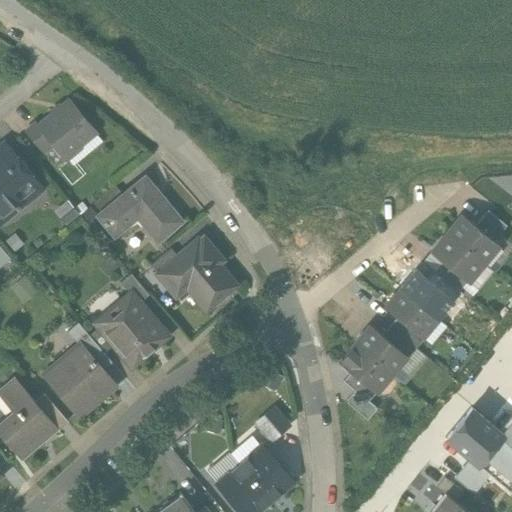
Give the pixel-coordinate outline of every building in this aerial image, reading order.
[(97,135),(70,102),(40,127),(56,146),(67,160),(97,135)] [(40,127),(38,125),(27,134),(45,155),(56,146),(40,127)] [(0,224),(42,191),(4,145),(0,147),(0,224)] [(123,200),(100,219),(113,235),(136,215),(159,243),(182,224),(147,181),(123,200)] [(115,190),(92,209),(100,219),(123,200),(115,190)] [(506,227),(487,211),(474,227),(493,242),(506,227)] [(483,265),(498,246),(493,242),(474,227),(461,216),(446,234),(483,265)] [(467,283),(483,265),(446,234),(430,253),(442,262),(466,282),(467,283)] [(193,247),(159,277),(170,290),(183,283),(207,312),(236,287),(218,266),(222,263),(214,254),(210,257),(199,245),(195,249),(193,247)] [(466,282),(442,262),(434,271),(459,292),(466,282)] [(426,280),(415,271),(400,289),(437,320),(452,302),(451,301),(426,280)] [(459,292),(434,271),(426,280),(451,301),(459,292)] [(150,297),(132,276),(121,285),(130,296),(131,294),(140,305),(150,297)] [(437,320),(400,289),(384,308),(397,318),(421,338),(437,320)] [(96,325),(133,371),(169,340),(140,305),(131,294),(130,296),(96,325)] [(421,338),(397,318),(389,327),(415,349),(423,340),(421,338)] [(105,356),(79,325),(68,334),(83,351),(85,350),(96,363),(105,356)] [(381,336),(369,326),(354,344),(390,375),(406,357),(381,336)] [(415,349),(389,327),(381,336),(406,357),(407,358),(415,349)] [(390,375),(354,344),(338,363),(351,373),(375,394),(390,375)] [(96,363),(85,350),(83,351),(62,369),(58,364),(44,376),(80,419),(117,389),(96,363)] [(375,394),(351,373),(343,382),(354,392),(346,401),(347,404),(367,421),(376,409),(368,402),(375,394)] [(35,404),(15,380),(0,392),(20,417),(13,424),(7,417),(0,423),(0,436),(22,462),(35,450),(33,447),(55,430),(56,429),(35,404)] [(69,424),(45,395),(35,404),(56,429),(55,430),(58,433),(69,424)] [(286,424),(273,409),(255,424),(270,443),(286,430),(286,424)] [(445,440),(509,493),(511,488),(511,445),(500,435),(471,410),(445,440)] [(511,421),(500,435),(511,445),(511,421)] [(290,480),(262,446),(239,466),(270,503),(283,491),(281,488),(290,480)] [(258,511),(270,503),(239,466),(216,485),(238,511),(252,511),(253,511),(254,511),(258,511)] [(461,493),(443,479),(435,488),(443,495),(454,503),(461,493)] [(192,511),(180,494),(179,495),(180,498),(162,510),(163,511),(192,511)] [(465,511),(454,503),(443,495),(434,507),(435,509),(432,511),(465,511)]
